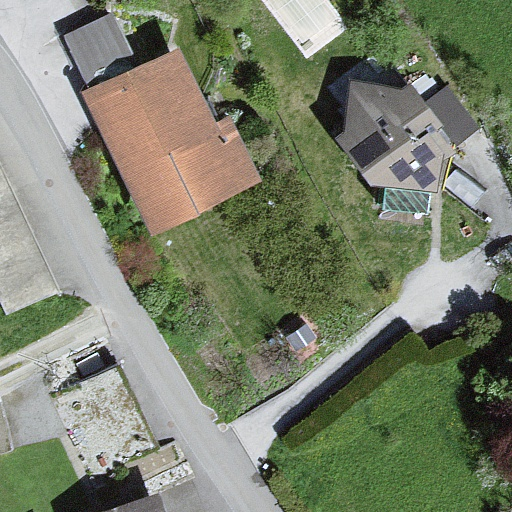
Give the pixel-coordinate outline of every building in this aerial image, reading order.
[(273,0),(305,41),(345,10),(337,0),(273,0)] [(109,19),(68,40),(88,80),(130,59),(109,19)] [(173,53),(92,93),(158,228),(255,180),(224,117),(208,125),(173,53)] [(392,90),(353,80),(339,136),(367,178),(436,193),(444,155),(423,133),(440,117),(403,79),(392,90)] [(0,284),(3,291),(52,268),(0,156),(0,284)]
